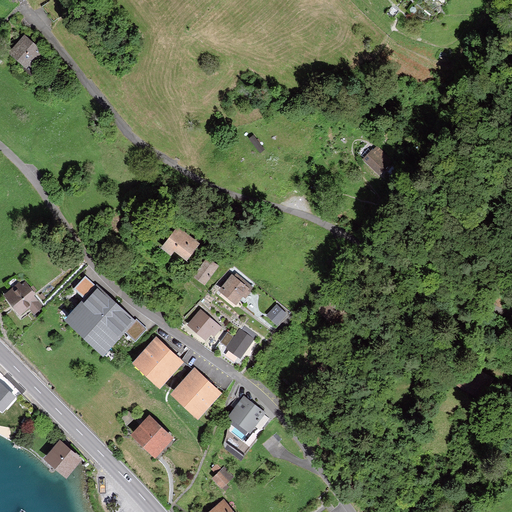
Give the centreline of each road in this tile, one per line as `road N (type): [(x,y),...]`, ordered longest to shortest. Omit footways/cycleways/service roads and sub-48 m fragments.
road 1 (residential): [(511,313),(412,279),(315,215),(225,196),(143,143),(74,74),(30,13)]
road 2 (residential): [(350,511),(256,389),(149,316),(0,145)]
road 3 (secondary): [(151,511),(0,355)]
